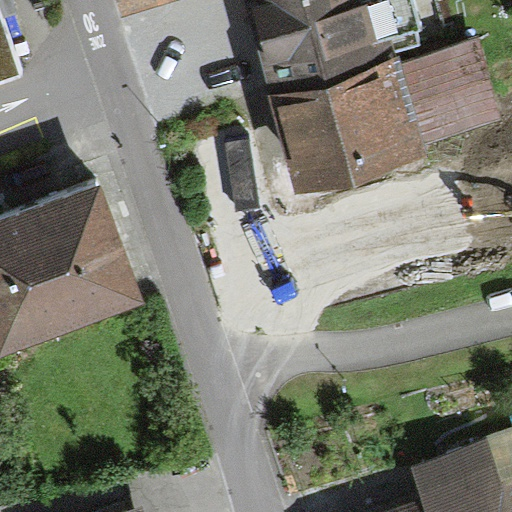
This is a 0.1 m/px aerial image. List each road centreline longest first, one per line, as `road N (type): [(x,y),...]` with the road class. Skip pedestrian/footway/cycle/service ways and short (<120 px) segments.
road 1 (residential): [(216,375),(91,0)]
road 2 (residential): [(216,375),(511,315)]
road 3 (residential): [(264,511),(216,375)]
